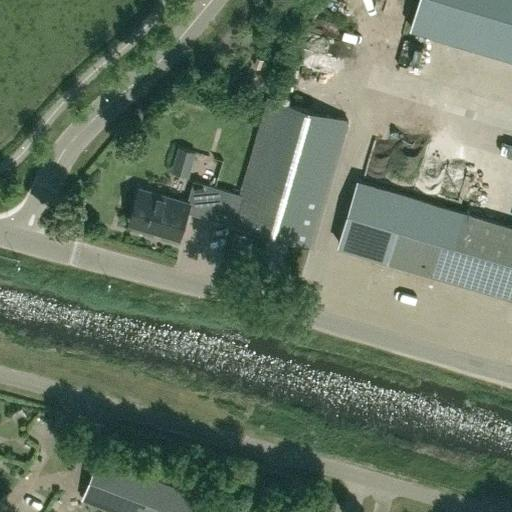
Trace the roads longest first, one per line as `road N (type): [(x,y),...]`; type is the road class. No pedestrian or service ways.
road 1 (tertiary): [(24,242),(511,377)]
road 2 (unclassified): [(470,511),(0,376)]
road 3 (tertiary): [(24,242),(69,143),(211,0)]
